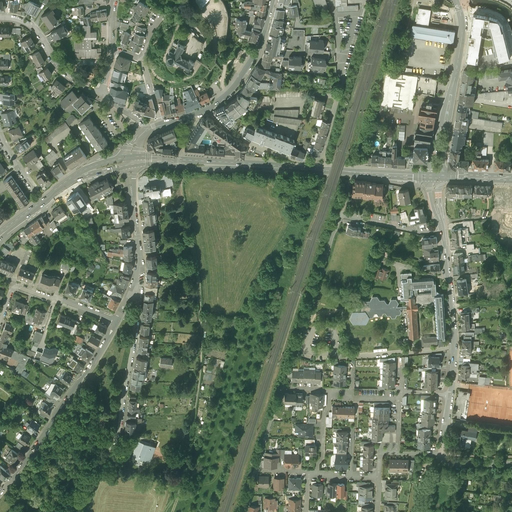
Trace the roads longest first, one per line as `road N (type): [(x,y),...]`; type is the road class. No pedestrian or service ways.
road 1 (track): [(177,511),(201,378),(184,171)]
road 2 (track): [(344,225),(256,487)]
road 3 (residential): [(0,494),(117,328)]
road 4 (primary): [(129,170),(326,181)]
road 5 (residential): [(130,302),(135,319),(119,435),(97,473)]
road 6 (residential): [(440,242),(446,411)]
road 7 (residential): [(327,0),(342,87),(323,165)]
road 8 (primary): [(0,239),(73,187),(129,170)]
road 9 (residential): [(276,0),(254,67),(204,118)]
road 10 (residential): [(100,100),(60,73),(30,26),(0,17)]
road 11 (residential): [(130,302),(139,268),(129,170)]
road 12 (residential): [(323,165),(281,165),(204,118)]
